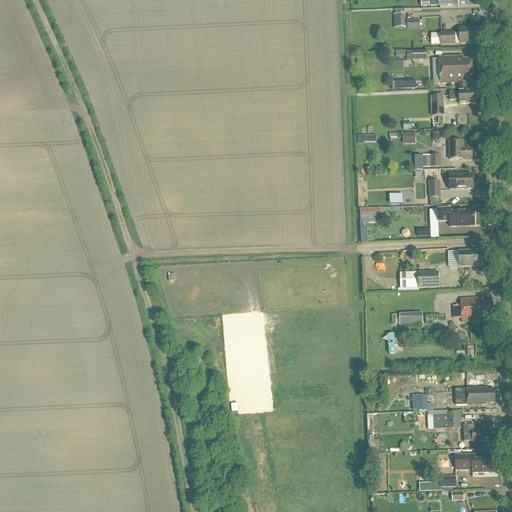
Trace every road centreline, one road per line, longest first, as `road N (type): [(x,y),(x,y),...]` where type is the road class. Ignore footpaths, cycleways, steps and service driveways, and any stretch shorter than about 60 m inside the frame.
road 1 (track): [(33,0),(108,177),(165,358),(193,511)]
road 2 (unclassified): [(511,469),(493,0)]
